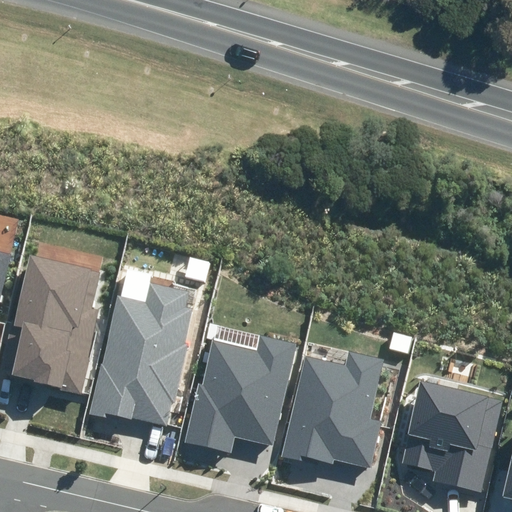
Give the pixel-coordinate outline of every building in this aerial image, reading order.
[(0,310),(13,253),(0,249),(0,310)] [(10,377),(80,394),(100,309),(92,307),(100,271),(32,255),(5,367),(12,369),(10,377)] [(122,415),(166,425),(171,403),(176,404),(190,345),(184,343),(191,308),(184,307),(188,292),(151,284),(148,301),(118,294),(91,414),(121,421),(122,415)] [(235,437),(274,445),(296,344),(261,336),(257,350),(213,340),(203,386),(196,384),(183,443),(231,453),(235,437)] [(334,458),(371,467),(382,423),(369,420),(384,360),(350,351),(346,366),(306,356),(281,458),(317,467),(318,462),(332,465),(334,458)] [(434,482),(482,493),(503,400),(420,381),(402,463),(437,471),(434,482)] [(511,455),(503,497),(511,498),(511,455)]
